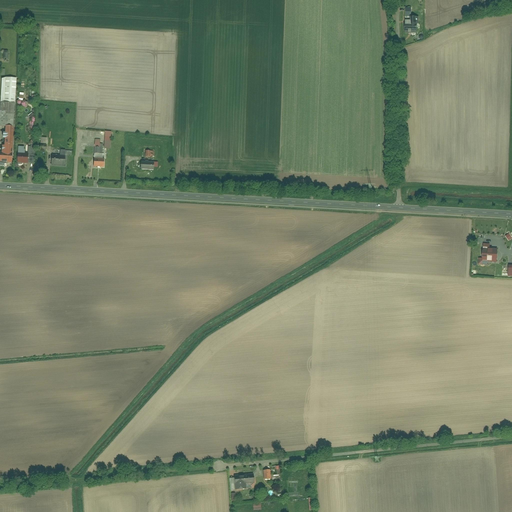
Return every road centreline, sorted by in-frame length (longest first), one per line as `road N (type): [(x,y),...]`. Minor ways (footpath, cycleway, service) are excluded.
road 1 (residential): [(511,435),(0,485)]
road 2 (tertiary): [(0,185),(398,207)]
road 3 (residential): [(396,0),(398,207)]
